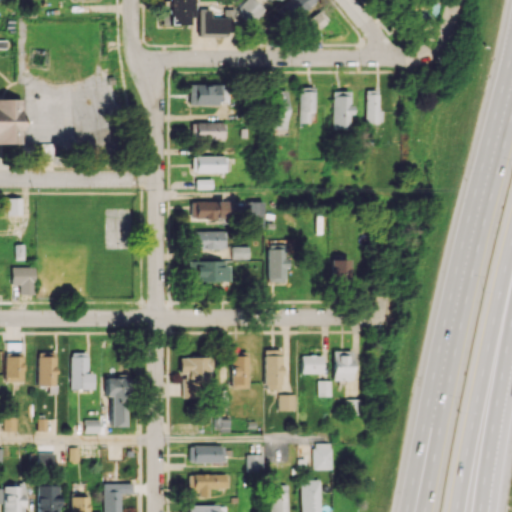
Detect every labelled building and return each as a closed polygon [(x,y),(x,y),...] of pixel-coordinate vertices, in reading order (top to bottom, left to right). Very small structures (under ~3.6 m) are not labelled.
[(166,0),(167,23),(190,22),(189,0),(166,0)] [(252,22),(264,10),(252,0),(246,0),(238,10),(252,22)] [(285,0),(278,7),(291,21),(314,0),(285,0)] [(196,9),(196,36),(225,36),(226,18),(208,17),(208,9),(196,9)] [(309,33),(325,19),(316,10),(300,24),(309,33)] [(186,105),(217,105),(217,102),(225,102),(226,85),(187,83),(186,105)] [(298,122),(313,121),(312,87),(297,87),(298,122)] [(377,110),(377,89),(364,89),(364,122),(381,122),(381,110),(377,110)] [(285,90),(270,90),(271,129),(285,128),(285,90)] [(348,91),(331,91),(331,128),(348,128),(348,91)] [(0,143),(20,143),(20,99),(0,98),(0,143)] [(189,121),(189,139),(223,139),(223,122),(189,121)] [(52,143),(36,143),(37,158),(53,158),(52,143)] [(193,172),(224,172),(224,155),(193,155),(193,172)] [(6,215),(21,215),(21,197),(5,198),(6,215)] [(224,218),(224,201),(189,200),(189,218),(224,218)] [(262,201),(246,201),(246,227),(262,227),(262,201)] [(193,249),(224,248),(223,230),(193,230),(193,249)] [(246,259),(247,246),(230,246),(230,258),(246,259)] [(284,249),(266,248),(265,281),(283,282),(284,249)] [(330,280),(349,280),(349,259),(330,259),(330,280)] [(190,261),(190,282),(228,281),(228,261),(190,261)] [(32,266),(9,266),(9,284),(18,284),(18,294),(33,294),(32,266)] [(263,349),(262,388),(279,389),(280,349),(263,349)] [(351,379),(351,350),(332,350),(332,380),(351,379)] [(54,385),(54,351),(36,351),(36,385),(54,385)] [(246,388),(247,352),(230,351),(230,388),(246,388)] [(91,373),(85,373),(86,352),(69,352),(68,388),(90,389),(91,373)] [(22,356),(3,355),(3,377),(22,378),(22,356)] [(299,373),(321,373),(321,355),(299,355),(299,373)] [(209,356),(178,357),(179,373),(181,373),(181,398),(193,397),(193,385),(210,384),(209,356)] [(108,426),(124,427),(125,377),(104,377),(103,396),(109,396),(108,426)] [(329,380),(316,380),(316,396),(329,396),(329,380)] [(276,409),(293,410),(293,394),(277,394),(276,409)] [(359,414),(358,399),(344,399),(345,414),(359,414)] [(13,431),(14,417),(2,417),(2,430),(13,431)] [(98,419),(82,419),(83,432),(98,432),(98,419)] [(312,468),(329,468),(329,443),(311,443),(312,468)] [(187,445),(187,462),(221,462),(221,445),(187,445)] [(53,453),(35,452),(35,467),(53,468),(53,453)] [(261,454),(244,454),(244,472),(261,471),(261,454)] [(207,496),(206,488),(225,488),(225,473),(187,474),(187,492),(196,492),(196,496),(207,496)] [(299,511),(317,511),(317,479),(299,480),(299,511)] [(101,511),(118,511),(118,493),(130,493),(129,483),(101,483),(101,511)] [(22,511),(23,485),(1,486),(1,511),(22,511)] [(34,511),(57,511),(58,485),(35,485),(34,511)] [(268,511),(285,511),(286,485),(269,485),(268,511)] [(86,511),(87,496),(69,496),(68,511),(86,511)]
